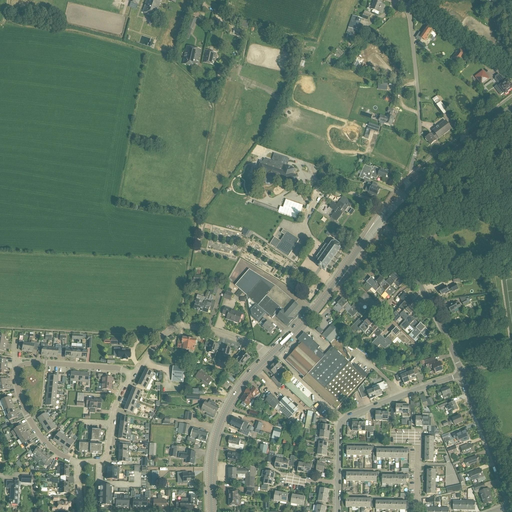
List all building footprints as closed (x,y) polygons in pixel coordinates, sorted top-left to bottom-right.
[(146,0),(143,13),(155,17),(160,0),(146,0)] [(382,3),(375,0),(371,10),(382,14),(385,6),(382,4),(382,3)] [(362,19),(368,21),(371,14),(368,13),(367,14),(364,13),(362,19)] [(354,30),(356,31),(357,31),(362,19),(356,17),(353,16),(347,34),(353,36),(354,30)] [(188,28),(192,30),(193,30),(197,20),(192,18),(188,27),(188,28)] [(420,33),(418,35),(422,39),(426,41),(428,38),(429,39),(430,39),(432,37),(432,35),(430,34),(433,31),(426,26),(421,34),(420,33)] [(417,46),(424,50),(426,46),(420,42),(417,46)] [(197,68),(201,50),(187,47),(182,65),(197,68)] [(459,63),(465,54),(460,50),(454,59),(459,63)] [(206,51),(203,63),(213,65),(216,53),(206,51)] [(483,71),(475,77),(479,83),(487,77),(483,71)] [(499,84),(498,85),(500,87),(499,87),(502,90),(499,92),(502,96),(505,94),(507,94),(508,93),(508,92),(511,88),(511,85),(509,83),(508,83),(507,81),(506,82),(505,80),(506,79),(499,74),(495,77),(496,78),(500,83),(499,84)] [(443,116),(448,112),(437,97),(433,100),(437,105),(435,106),(443,116)] [(392,125),(394,118),(391,117),(392,114),(394,110),(389,109),(388,113),(389,113),(388,116),(387,118),(381,116),(379,121),(386,123),(392,125)] [(445,121),(433,130),(434,133),(432,135),(431,134),(426,138),(431,145),(436,141),(436,140),(439,138),(439,139),(452,129),(445,121)] [(295,176),(296,172),(297,170),(294,169),(284,165),(284,166),(279,164),(279,161),(281,162),(282,157),(274,154),(273,160),(274,160),(273,161),(272,161),(267,160),(267,162),(263,161),(263,162),(262,162),(261,165),(261,164),(258,171),(267,174),(266,175),(274,178),(274,177),(281,180),(282,179),(288,181),(288,182),(295,184),(298,177),(295,176)] [(370,179),(374,180),(374,178),(376,179),(378,176),(385,180),(388,173),(381,170),(380,170),(374,167),(374,168),(372,167),(372,169),(365,165),(362,171),(361,175),(359,178),(363,179),(364,177),(370,180),(370,179)] [(372,186),(369,184),(365,191),(369,193),(368,195),(371,197),(373,194),(376,196),(377,194),(378,194),(379,192),(379,191),(380,189),(376,187),(377,185),(374,183),(372,186)] [(352,204),(343,197),(337,205),(333,202),(329,208),(335,212),(331,218),(337,222),(343,213),(340,211),(342,209),(345,211),(349,207),(349,208),(352,204)] [(278,212),(298,218),(303,205),(286,199),(283,207),(280,206),(278,212)] [(245,228),(241,232),(243,234),(246,236),(247,236),(250,232),(245,228)] [(285,236),(281,241),(275,237),(270,245),(276,248),(288,256),(292,251),(295,245),(296,244),(299,240),(283,230),(281,233),(285,235),(285,236)] [(325,244),(325,245),(323,249),(322,248),(322,249),(320,253),(319,252),(319,253),(316,257),(315,258),(316,258),(315,259),(318,261),(316,264),(319,267),(321,269),(322,269),(325,271),(327,267),(331,270),(331,269),(332,268),(334,264),(335,264),(335,263),(337,260),(338,261),(338,260),(340,256),(341,256),(341,255),(338,253),(340,249),(341,249),(341,248),(340,245),(341,245),(341,244),(340,245),(336,242),(336,241),(335,241),(335,242),(332,242),(331,242),(330,241),(328,244),(327,245),(326,244),(325,244)] [(272,318),(275,315),(281,320),(280,321),(283,323),(284,322),(288,326),(294,319),(293,319),(302,309),(275,285),(275,286),(249,270),(235,286),(246,295),(272,318)] [(385,282),(390,287),(395,282),(399,287),(404,282),(394,273),(385,282)] [(378,280),(376,283),(386,292),(390,297),(395,292),(390,287),(385,282),(382,279),(382,278),(380,276),(377,280),(378,280)] [(367,292),(372,288),(376,283),(371,278),(362,288),(367,292)] [(376,283),(372,288),(381,297),(386,292),(376,283)] [(446,294),(453,291),(453,292),(459,289),(456,284),(450,287),(451,288),(448,289),(446,286),(439,290),(442,296),(446,294)] [(208,292),(206,295),(208,296),(203,312),(208,314),(209,310),(212,312),(215,303),(209,300),(211,293),(216,295),(218,289),(212,287),(210,293),(208,292)] [(230,300),(233,294),(226,292),(224,298),(230,300)] [(366,293),(365,294),(356,303),(361,308),(366,303),(373,310),(378,305),(366,294),(366,293)] [(405,302),(409,307),(414,302),(404,293),(400,298),(405,302)] [(196,303),(194,308),(203,312),(208,296),(206,295),(205,298),(201,297),(200,301),(196,299),(195,302),(196,303)] [(258,322),(261,319),(266,314),(249,299),(248,300),(251,316),(258,322)] [(347,313),(352,308),(343,299),(333,308),(338,313),(343,308),(347,313)] [(409,307),(405,302),(391,317),(396,321),(400,317),(409,307)] [(451,312),(452,314),(454,315),(455,314),(456,313),(455,310),(461,307),(459,304),(458,302),(456,304),(455,303),(452,304),(452,305),(448,307),(450,310),(449,310),(450,312),(450,311),(451,312)] [(366,312),(361,308),(356,303),(352,308),(347,313),(352,317),(356,313),(361,317),(366,312)] [(238,323),(242,314),(230,310),(231,309),(225,307),(223,314),(228,316),(227,319),(238,323)] [(412,309),(409,307),(400,317),(405,321),(410,316),(414,312),(414,313),(416,311),(413,308),(412,309)] [(410,316),(405,321),(400,326),(405,331),(410,326),(415,330),(419,325),(410,316)] [(360,329),(364,334),(373,324),(371,322),(372,321),(369,318),(367,320),(364,324),(360,329)] [(264,319),(261,321),(259,324),(270,334),(271,333),(273,331),(272,331),(275,328),(268,322),(264,319)] [(356,333),(360,329),(364,324),(359,319),(356,322),(350,329),(355,334),(356,333)] [(373,324),(364,334),(369,338),(374,333),(378,338),(380,336),(381,336),(383,333),(373,324)] [(421,324),(419,325),(415,330),(411,333),(411,334),(409,336),(414,341),(421,333),(426,338),(430,333),(421,324)] [(340,333),(332,325),(322,336),(330,343),(340,333)] [(405,338),(406,338),(396,328),(387,338),(392,342),(396,338),(403,344),(404,344),(407,341),(405,338)] [(294,352),(286,361),(305,378),(303,380),(332,406),(332,405),(336,409),(350,395),(356,388),(365,378),(368,375),(357,365),(354,368),(348,363),(332,348),(333,348),(332,347),(325,356),(318,349),(320,347),(304,333),(298,340),(300,342),(298,343),(300,346),(297,349),(294,352)] [(385,340),(381,336),(380,336),(378,338),(371,345),(376,349),(381,345),(385,349),(392,342),(387,338),(385,340)] [(179,338),(178,348),(182,349),(190,351),(189,353),(193,354),(194,351),(195,345),(196,345),(197,345),(198,341),(196,341),(196,340),(192,340),(192,339),(188,339),(183,338),(179,338)] [(213,358),(217,360),(219,353),(216,352),(218,346),(211,343),(208,352),(214,354),(213,358)] [(56,348),(53,348),(52,357),(57,357),(58,349),(61,349),(61,346),(61,345),(60,345),(57,345),(56,345),(56,346),(56,348)] [(222,354),(219,353),(217,360),(221,361),(223,356),(229,358),(230,357),(230,356),(230,355),(231,349),(224,347),(222,354)] [(114,349),(114,351),(118,352),(118,358),(122,358),(122,360),(127,360),(127,358),(130,358),(130,357),(131,357),(131,353),(130,353),(130,350),(122,350),(122,349),(114,349)] [(243,366),(250,357),(244,353),(239,358),(237,356),(232,362),(236,365),(238,362),(243,366)] [(178,356),(172,355),(172,357),(169,357),(168,363),(177,364),(177,362),(180,362),(181,356),(178,356)] [(435,361),(429,363),(431,367),(431,368),(433,368),(436,373),(443,370),(440,362),(436,364),(435,361)] [(281,366),(277,362),(269,369),(274,374),(277,372),(277,371),(281,366)] [(174,367),(172,379),(172,381),(183,383),(185,368),(174,367)] [(415,370),(407,373),(410,382),(416,379),(414,375),(419,373),(417,368),(414,369),(415,370)] [(143,375),(151,379),(154,374),(145,369),(143,375)] [(201,379),(203,381),(201,383),(207,387),(212,380),(201,371),(196,377),(200,380),(201,379)] [(48,382),(58,382),(58,374),(55,373),(54,376),(49,376),(48,382)] [(410,382),(407,373),(399,377),(398,375),(395,376),(398,382),(402,380),(404,384),(410,382)] [(102,380),(102,384),(111,385),(112,378),(105,378),(105,375),(98,374),(98,377),(99,377),(98,380),(102,380)] [(140,380),(149,384),(151,379),(143,375),(140,380)] [(273,377),(271,379),(277,385),(280,389),(282,387),(279,384),(273,377)] [(149,384),(140,380),(138,385),(146,389),(149,384)] [(288,380),(284,384),(287,387),(286,389),(288,390),(290,390),(310,408),(313,405),(298,391),(299,390),(288,380)] [(379,387),(373,389),(376,397),(382,395),(381,391),(385,389),(383,383),(378,385),(379,387)] [(111,385),(102,384),(102,389),(97,389),(96,392),(104,393),(104,390),(111,390),(111,385)] [(370,400),(376,397),(373,389),(365,392),(362,385),(359,389),(360,393),(362,398),(369,396),(370,400)] [(244,394),(245,394),(253,400),(260,394),(253,387),(250,390),(248,389),(244,394)] [(130,394),(139,397),(141,392),(132,388),(130,394)] [(444,399),(448,397),(452,396),(450,390),(449,390),(448,388),(441,391),(438,392),(439,396),(443,394),(443,396),(444,399)] [(139,397),(130,394),(128,399),(137,403),(139,397)] [(244,406),(246,404),(249,406),(253,400),(245,394),(240,400),(243,402),(241,404),(244,406)] [(272,394),(266,400),(275,409),(278,406),(281,410),(280,411),(289,419),(292,415),(293,416),(298,410),(285,397),(280,403),(277,399),(277,398),(275,397),(274,397),(272,394)] [(1,400),(3,405),(12,402),(10,397),(1,400)] [(101,400),(87,399),(86,405),(90,405),(90,408),(100,409),(101,400)] [(126,405),(135,408),(137,403),(128,399),(126,405)] [(51,409),(55,409),(56,401),(46,400),(46,406),(51,406),(51,409)] [(210,401),(209,403),(206,402),(204,406),(217,413),(219,408),(215,406),(216,404),(210,401)] [(3,405),(5,410),(14,407),(12,402),(3,405)] [(447,408),(448,410),(447,410),(448,414),(453,413),(452,412),(458,410),(457,409),(458,409),(457,406),(456,407),(454,402),(449,404),(450,407),(447,408)] [(135,408),(126,405),(124,410),(133,413),(135,408)] [(391,409),(391,414),(394,414),(403,414),(403,405),(396,405),(396,409),(391,409)] [(403,405),(403,414),(403,417),(411,417),(414,417),(414,406),(411,406),(411,407),(409,406),(409,405),(403,405)] [(217,413),(204,406),(201,411),(208,414),(207,415),(214,419),(217,413)] [(5,410),(7,416),(16,412),(14,407),(5,410)] [(16,412),(7,416),(9,421),(10,420),(13,419),(18,418),(16,412)] [(305,429),(310,430),(313,413),(308,412),(305,429)] [(382,421),(382,413),(376,412),(376,417),(374,417),(374,421),(382,421)] [(41,423),(49,418),(46,413),(37,418),(41,423)] [(389,413),(382,413),(382,421),(394,421),(394,414),(391,414),(389,414),(389,413)] [(423,414),(423,417),(422,426),(431,426),(431,422),(431,417),(433,417),(432,414),(423,414)] [(461,419),(460,416),(452,419),(449,420),(451,423),(453,422),(455,425),(463,422),(462,421),(463,421),(462,418),(461,419)] [(234,417),(232,422),(245,428),(247,428),(249,423),(242,420),(242,421),(234,417)] [(416,426),(422,426),(423,417),(414,417),(411,417),(411,422),(416,422),(416,426)] [(49,418),(41,423),(44,429),(52,423),(49,418)] [(321,432),(329,433),(330,426),(326,426),(327,420),(320,420),(320,425),(321,425),(321,432)] [(232,422),(230,426),(240,431),(239,433),(248,437),(249,433),(251,434),(252,432),(246,429),(247,428),(245,428),(232,422)] [(52,423),(44,429),(47,434),(56,428),(52,423)] [(188,435),(190,425),(184,424),(180,423),(178,433),(188,435)] [(350,431),(359,432),(359,423),(352,423),(352,427),(347,427),(347,435),(350,435),(350,431)] [(365,423),(359,423),(359,432),(367,432),(367,438),(370,438),(370,437),(370,433),(370,427),(365,427),(365,423)] [(17,435),(24,430),(21,425),(14,430),(17,435)] [(425,437),(425,443),(434,443),(434,440),(435,440),(435,431),(439,432),(437,427),(435,427),(435,429),(431,429),(431,426),(428,426),(428,431),(429,431),(429,437),(425,437)] [(191,428),(190,433),(207,438),(208,433),(191,428)] [(79,451),(90,452),(90,453),(101,454),(101,444),(96,444),(96,441),(99,441),(100,430),(91,429),(90,441),(91,441),(90,443),(79,442),(79,451)] [(24,430),(17,435),(20,439),(27,434),(24,430)] [(469,438),(466,430),(455,434),(458,441),(464,439),(464,440),(469,438)] [(58,444),(64,435),(59,432),(53,440),(58,444)] [(318,440),(324,441),(324,438),(329,439),(329,433),(321,432),(320,438),(318,438),(318,440)] [(190,433),(189,438),(195,440),(196,440),(201,441),(206,442),(207,438),(190,433)] [(448,434),(441,436),(444,443),(451,441),(449,437),(452,436),(451,433),(448,434)] [(27,434),(20,439),(23,444),(30,439),(27,434)] [(64,435),(58,444),(63,447),(69,439),(64,435)] [(239,446),(240,440),(230,437),(228,443),(239,446)] [(30,439),(23,444),(26,449),(33,443),(30,439)] [(69,439),(63,447),(68,451),(74,442),(69,439)] [(315,439),(314,442),(318,442),(319,442),(318,449),(327,450),(328,443),(324,443),(324,441),(318,440),(315,439)] [(128,450),(129,447),(131,447),(131,444),(120,442),(120,446),(119,446),(119,451),(128,452),(131,452),(131,450),(128,450)] [(261,445),(259,453),(267,454),(268,446),(261,445)] [(463,455),(474,451),(472,445),(468,446),(467,445),(461,447),(463,455)] [(32,454),(31,456),(35,460),(37,458),(42,451),(38,447),(32,454)] [(365,447),(365,456),(368,456),(368,457),(371,457),(371,451),(373,451),(373,447),(371,447),(371,448),(365,447)] [(327,450),(318,449),(318,455),(316,455),(316,457),(322,458),(322,456),(326,456),(327,450)] [(401,450),(401,459),(404,459),(404,460),(407,460),(407,454),(409,454),(409,449),(407,449),(407,450),(401,450)] [(377,461),(377,458),(380,458),(380,460),(383,460),(383,458),(383,450),(377,450),(377,454),(373,454),(373,461),(377,461)] [(42,451),(37,458),(35,460),(37,462),(39,459),(41,461),(47,454),(42,451)] [(275,468),(281,469),(283,460),(274,458),(275,457),(276,452),(270,451),(269,456),(272,456),(271,462),(276,463),(275,468)] [(179,455),(179,458),(187,459),(186,463),(194,464),(195,464),(196,460),(195,460),(196,453),(188,452),(187,454),(183,454),(183,455),(179,455)] [(228,458),(227,461),(237,463),(238,461),(238,460),(239,454),(229,452),(228,458)] [(47,454),(41,461),(45,465),(51,458),(47,454)] [(467,467),(479,463),(478,460),(478,459),(477,459),(476,456),(464,461),(467,467)] [(317,465),(316,471),(317,471),(318,470),(319,470),(324,471),(325,465),(321,464),(322,462),(325,463),(325,460),(319,459),(319,462),(317,462),(317,465)] [(291,461),(283,460),(281,469),(288,470),(288,466),(293,466),(294,461),(291,460),(291,461)] [(20,472),(28,472),(28,469),(22,469),(18,461),(16,463),(20,472)] [(298,472),(304,473),(305,464),(297,463),(297,461),(294,461),(293,466),(298,467),(298,472)] [(314,466),(305,464),(304,473),(310,474),(311,470),(316,471),(317,465),(314,464),(314,466)] [(246,474),(246,477),(246,486),(255,488),(255,468),(246,466),(246,470),(236,469),(229,469),(229,480),(236,480),(236,474),(246,474)] [(427,470),(427,476),(436,476),(436,473),(437,473),(437,470),(431,470),(431,468),(426,468),(426,470),(427,470)] [(265,478),(274,479),(275,473),(271,472),(271,470),(266,469),(265,478)] [(472,481),(477,479),(479,483),(485,480),(481,469),(469,474),(470,476),(468,477),(469,481),(471,480),(472,481)] [(187,472),(183,472),(183,484),(188,484),(188,482),(194,482),(194,474),(187,474),(187,472)] [(376,473),(371,473),(371,482),(374,482),(374,483),(377,483),(377,477),(379,477),(379,473),(376,473)] [(400,476),(400,484),(404,485),(404,486),(406,486),(406,479),(408,479),(408,475),(406,475),(406,476),(400,476)] [(274,479),(265,478),(263,486),(262,486),(261,489),(268,490),(268,485),(273,486),(274,479)] [(7,482),(7,488),(11,488),(10,498),(9,498),(9,503),(10,503),(10,504),(11,504),(11,505),(12,505),(12,504),(18,504),(19,499),(17,499),(18,487),(20,487),(20,482),(7,482)] [(100,486),(99,506),(101,506),(101,507),(104,507),(104,506),(105,506),(105,505),(111,506),(111,503),(112,488),(112,486),(100,486)] [(319,495),(328,497),(329,490),(325,489),(325,487),(319,486),(319,489),(320,489),(319,495)] [(245,496),(253,497),(254,489),(247,488),(245,496)] [(477,493),(480,492),(481,494),(484,505),(492,502),(490,496),(491,495),(491,494),(489,489),(486,490),(485,488),(474,491),(475,492),(475,493),(476,493),(477,493)] [(229,490),(229,494),(229,507),(238,507),(238,494),(238,490),(229,490)] [(131,492),(131,499),(133,499),(133,508),(140,509),(140,498),(135,498),(135,492),(131,492)] [(140,498),(140,509),(147,509),(147,499),(149,499),(150,492),(145,492),(145,498),(140,498)] [(280,502),(282,493),(275,492),(275,494),(275,496),(272,496),(271,502),(274,502),(274,501),(280,502)] [(288,494),(282,493),(280,502),(286,503),(286,504),(288,505),(290,499),(287,498),(288,494)] [(290,499),(288,505),(291,505),(291,504),(297,505),(299,496),(292,495),(292,499),(290,499)] [(327,503),(328,497),(319,495),(318,501),(316,501),(316,503),(322,504),(323,502),(327,503)] [(112,503),(112,505),(116,505),(115,508),(128,508),(129,497),(128,497),(115,496),(114,496),(114,498),(113,498),(112,503)] [(181,499),(181,501),(176,501),(176,508),(180,508),(180,510),(192,510),(193,506),(197,506),(197,497),(188,496),(188,499),(181,499)] [(305,497),(299,496),(297,505),(303,506),(303,508),(306,508),(307,502),(304,502),(305,497)] [(370,499),(365,499),(364,508),(368,508),(368,509),(370,509),(370,503),(373,503),(373,498),(370,498),(370,499)] [(406,502),(400,502),(400,511),(404,511),(406,511),(406,509),(408,509),(408,505),(408,501),(406,501),(406,502)] [(58,502),(58,507),(53,507),(52,511),(58,511),(58,510),(67,511),(67,506),(70,507),(71,503),(58,502)] [(322,507),(322,504),(316,503),(316,505),(317,506),(316,511),(315,511),(325,511),(326,507),(322,507)]
